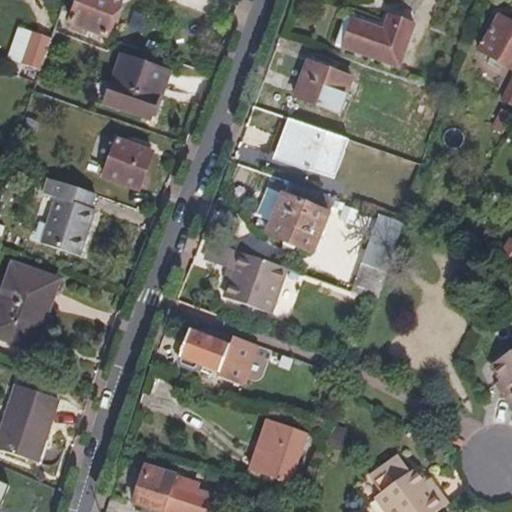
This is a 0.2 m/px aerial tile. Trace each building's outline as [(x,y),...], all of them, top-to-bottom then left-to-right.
[(106,38),(120,1),(118,0),(79,0),(70,24),(106,38)] [(388,16),(383,31),(345,18),(335,46),(343,48),(399,69),(414,25),(388,16)] [(511,70),(511,24),(498,16),(478,51),(511,70)] [(23,65),(33,34),(20,30),(10,60),(23,65)] [(41,71),(51,40),(33,34),(23,65),(41,71)] [(160,91),(166,74),(120,58),(103,105),(156,124),(167,94),(160,91)] [(338,115),(352,81),(308,63),(294,97),(338,115)] [(511,104),(511,76),(500,98),(511,104)] [(424,115),(426,107),(419,105),(416,113),(424,115)] [(499,132),(509,114),(498,108),(488,126),(499,132)] [(334,181),(349,140),(288,119),(274,160),(334,181)] [(53,153),(60,134),(34,125),(27,144),(53,153)] [(139,191),(152,153),(116,141),(103,179),(139,191)] [(80,259),(95,213),(90,212),(95,196),(49,180),(44,195),(55,200),(40,245),(80,259)] [(271,224),(283,197),(267,190),(255,218),(271,224)] [(312,255),(329,215),(283,196),(283,197),(271,224),(266,235),(312,255)] [(511,240),(507,238),(498,253),(511,261),(511,240)] [(267,315),(283,269),(231,250),(224,270),(232,272),(228,283),(222,298),(267,315)] [(375,301),(385,272),(361,264),(351,293),(373,300),(375,301)] [(45,318),(57,283),(13,268),(0,304),(0,339),(27,349),(38,315),(45,318)] [(228,283),(232,272),(224,270),(220,281),(228,283)] [(34,351),(45,318),(38,315),(27,349),(34,351)] [(240,392),(257,346),(209,330),(205,340),(193,335),(185,338),(177,358),(179,359),(176,368),(178,373),(188,377),(192,375),(194,370),(216,378),(214,383),(240,392)] [(511,408),(511,407),(511,347),(487,366),(497,380),(503,388),(497,392),(510,409),(511,408)] [(503,388),(497,380),(491,384),(497,392),(503,388)] [(333,388),(322,385),(318,399),(322,401),(325,390),(332,393),(333,388)] [(0,454),(33,466),(56,403),(16,389),(0,432),(0,454)] [(351,432),(353,425),(341,421),(339,429),(351,432)] [(288,483),(304,438),(262,424),(247,469),(288,483)] [(348,445),(351,432),(339,429),(336,441),(348,445)] [(433,511),(450,501),(437,484),(432,488),(426,479),(416,465),(411,468),(400,452),(371,473),(382,489),(376,493),(389,511),(433,511)] [(162,511),(206,511),(212,497),(145,476),(136,504),(162,511)] [(437,484),(431,476),(426,479),(432,488),(437,484)] [(0,511),(24,511),(33,492),(0,478),(0,511)] [(47,511),(52,499),(40,496),(34,511),(47,511)]
